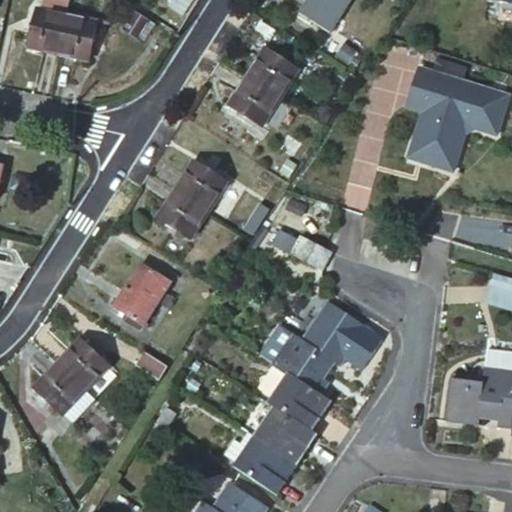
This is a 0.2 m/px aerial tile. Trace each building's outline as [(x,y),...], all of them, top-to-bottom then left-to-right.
[(69,16),(73,1),(69,0),(45,0),(43,9),(36,8),(28,45),(60,53),(69,16)] [(350,0),(309,0),(302,11),(331,30),(350,0)] [(511,8),(511,0),(488,0),(505,2),(504,7),(511,8)] [(69,16),(60,53),(89,60),(98,21),(69,16)] [(298,69),(266,49),(249,76),(282,96),(298,69)] [(510,96),(419,68),(412,93),(428,98),(423,112),(409,158),(434,166),(442,139),(462,146),(468,126),(498,135),(510,96)] [(249,76),(231,104),(263,124),(282,96),(249,76)] [(412,93),(407,107),(423,112),(428,98),(412,93)] [(442,139),(434,166),(454,172),(462,146),(442,139)] [(194,160),(177,187),(209,208),(227,180),(194,160)] [(177,187),(158,216),(190,237),(209,208),(177,187)] [(317,271),(327,253),(294,231),(283,248),(317,271)] [(170,282),(141,263),(113,306),(142,325),(170,282)] [(511,275),(491,273),(486,304),(511,307),(511,275)] [(366,328),(325,302),(300,341),(288,334),(269,363),(285,373),(320,396),(328,384),(319,378),(324,371),(328,374),(335,363),(340,368),(366,328)] [(80,340),(58,364),(85,389),(108,365),(98,357),(102,352),(92,344),(88,348),(80,340)] [(173,363),(150,349),(141,363),(164,378),(173,363)] [(58,364),(35,389),(62,414),(63,413),(85,389),(58,364)] [(500,434),(511,436),(511,371),(487,369),(486,379),(455,376),(450,422),(480,426),(481,420),(491,421),(492,416),(503,418),(500,434)] [(331,403),(320,396),(285,373),(265,403),(271,407),(311,433),(319,421),(315,418),(320,411),(324,413),(331,403)] [(73,422),(95,399),(85,389),(63,413),(73,422)] [(311,433),(271,407),(251,436),(296,466),(303,457),(299,454),(304,448),(307,450),(316,436),(311,433)] [(167,434),(177,419),(169,412),(158,428),(167,434)] [(296,466),(251,436),(231,467),(276,497),(285,484),(281,481),(287,472),(290,475),(296,466)] [(265,511),(268,509),(227,483),(209,509),(201,503),(194,511),(265,511)]
